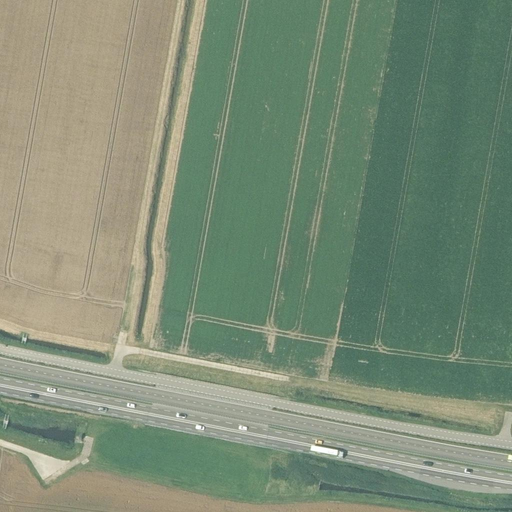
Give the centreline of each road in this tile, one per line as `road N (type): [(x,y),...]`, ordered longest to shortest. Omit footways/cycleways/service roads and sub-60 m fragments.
road 1 (primary): [(0,386),(511,487)]
road 2 (primary): [(511,480),(0,385)]
road 3 (unclassified): [(511,445),(0,350)]
road 4 (track): [(114,373),(180,0)]
road 5 (track): [(438,511),(343,500),(245,500),(77,459)]
road 6 (track): [(118,347),(288,379)]
